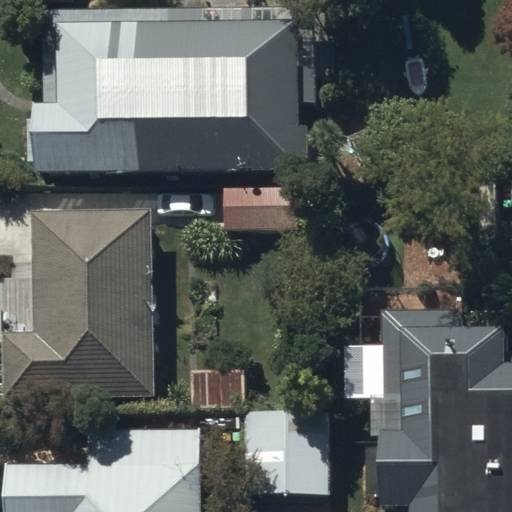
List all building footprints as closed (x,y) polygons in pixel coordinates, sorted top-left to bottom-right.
[(205,0),(205,16),(47,18),(46,114),(38,114),(39,184),(311,178),(310,135),(303,135),(303,111),(318,111),(316,31),(267,32),(267,2),(246,2),(245,0),(205,0)] [(286,192),(227,192),(227,238),(287,237),(286,192)] [(156,405),(155,219),(37,221),(38,341),(6,341),(6,406),(156,405)] [(511,511),(511,360),(508,361),(508,339),(464,339),(463,319),(384,318),(386,408),(407,408),(407,442),(384,442),(385,511),(511,511)] [(249,378),(193,378),(193,412),(249,413),(249,378)] [(330,501),(330,420),(248,419),(250,501),(330,501)] [(203,511),(203,438),(8,440),(8,511),(203,511)]
